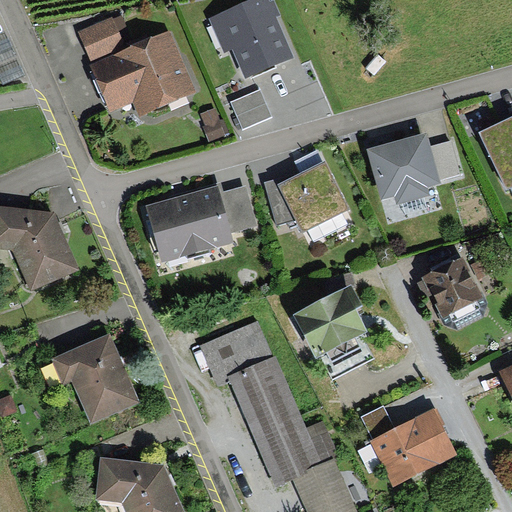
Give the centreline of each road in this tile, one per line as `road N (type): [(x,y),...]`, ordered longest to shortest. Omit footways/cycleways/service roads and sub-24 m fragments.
road 1 (residential): [(511,77),(97,194)]
road 2 (residential): [(97,194),(235,511)]
road 3 (residential): [(9,0),(97,194)]
